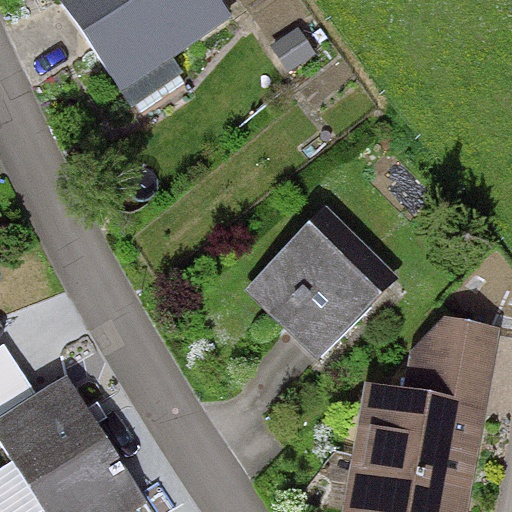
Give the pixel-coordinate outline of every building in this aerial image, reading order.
[(214,0),(55,0),(118,93),(228,19),(214,0)] [(398,281),(325,209),(242,293),(315,365),(398,281)] [(398,392),(356,385),(334,511),(470,511),(501,334),(441,324),(404,358),(398,392)] [(0,421),(37,398),(2,346),(0,346),(0,421)] [(37,398),(0,421),(0,454),(7,467),(0,471),(0,511),(135,511),(144,506),(64,382),(37,398)]
